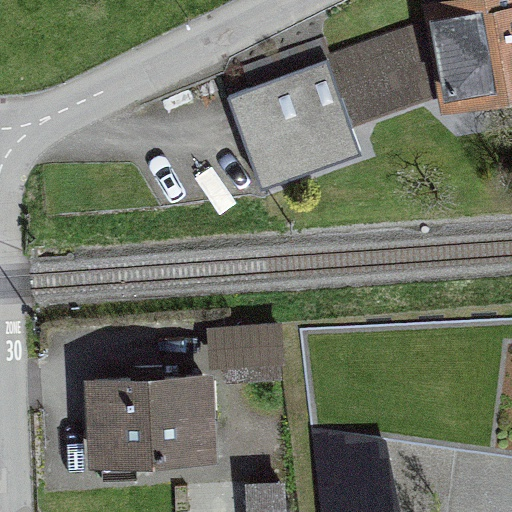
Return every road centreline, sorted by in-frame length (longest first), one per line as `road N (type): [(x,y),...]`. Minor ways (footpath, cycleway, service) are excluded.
road 1 (tertiary): [(12,511),(0,161)]
road 2 (residential): [(318,0),(0,145)]
